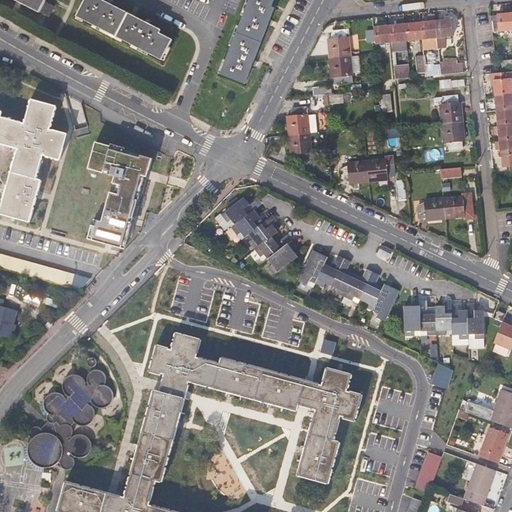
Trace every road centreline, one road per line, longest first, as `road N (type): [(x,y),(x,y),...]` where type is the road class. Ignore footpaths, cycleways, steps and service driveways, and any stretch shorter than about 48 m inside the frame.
road 1 (unclassified): [(237,157),(0,406)]
road 2 (residential): [(468,0),(493,251),(488,277)]
road 3 (tertiary): [(237,157),(488,277)]
road 4 (tertiary): [(0,37),(237,157)]
road 5 (residential): [(315,14),(237,157)]
road 6 (residential): [(468,0),(315,14)]
